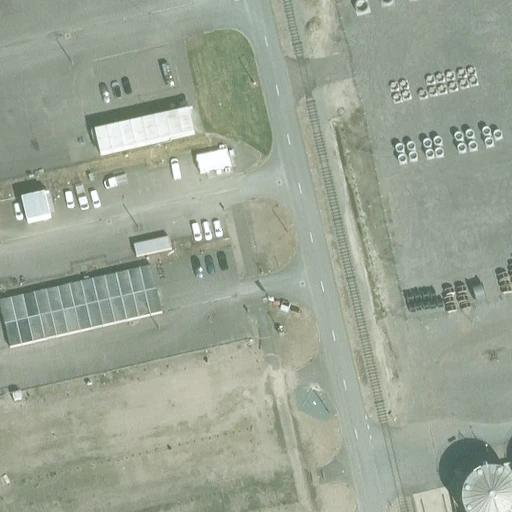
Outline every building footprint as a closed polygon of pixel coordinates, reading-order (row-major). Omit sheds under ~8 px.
[(500,119),(448,130),(456,167),(491,160),(490,156),(507,152),(500,119)] [(201,176),(231,169),(227,153),(197,160),(201,176)] [(120,187),(133,184),(130,168),(117,170),(120,187)] [(371,181),(383,255),(418,250),(412,210),(446,205),(441,170),(371,181)] [(28,225),(51,220),(46,197),(23,201),(28,225)] [(228,372),(249,367),(246,358),(225,363),(228,372)] [(97,418),(104,453),(211,431),(198,369),(114,387),(120,413),(97,418)] [(511,511),(511,482),(507,480),(499,477),(493,477),(485,478),(478,481),(472,485),(468,490),(465,497),(464,505),(464,511),(511,511)]
